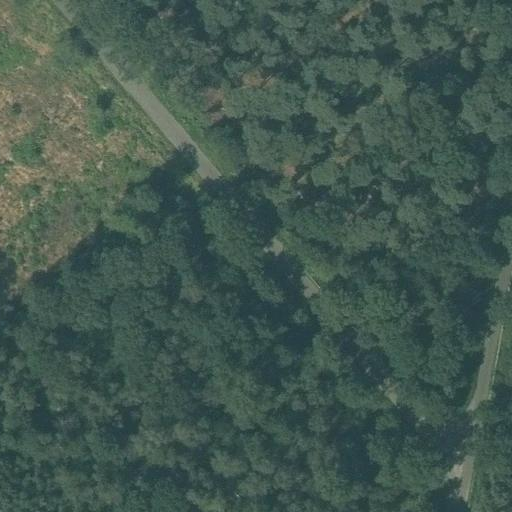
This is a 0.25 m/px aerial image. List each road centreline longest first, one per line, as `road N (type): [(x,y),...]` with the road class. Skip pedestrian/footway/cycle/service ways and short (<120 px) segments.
road 1 (unclassified): [(420,426),(64,0)]
road 2 (unclassified): [(511,222),(466,456)]
